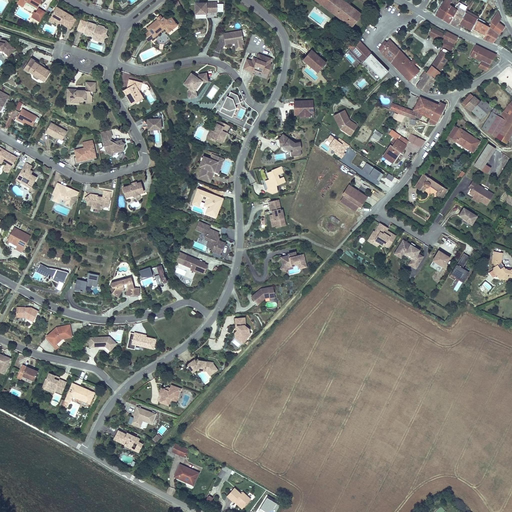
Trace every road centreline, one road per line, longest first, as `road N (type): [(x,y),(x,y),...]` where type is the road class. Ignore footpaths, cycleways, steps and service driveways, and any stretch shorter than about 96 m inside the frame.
road 1 (residential): [(0,136),(71,175),(138,168),(143,150),(110,90),(111,63)]
road 2 (residential): [(0,278),(89,318),(133,319),(183,302),(212,318)]
road 3 (residential): [(212,318),(239,250),(239,166),(265,113)]
road 4 (residential): [(439,226),(421,237),(375,208),(408,174),(456,94)]
road 5 (residential): [(265,113),(213,61),(147,71),(111,63)]
road 6 (residential): [(419,11),(378,41),(376,53),(418,93),(456,94)]
road 7 (residential): [(0,339),(91,367),(119,393)]
road 8 (residential): [(265,113),(285,67),(285,41),(248,0)]
road 9 (unclassified): [(197,511),(85,451)]
road 10 (residential): [(119,393),(212,318)]
